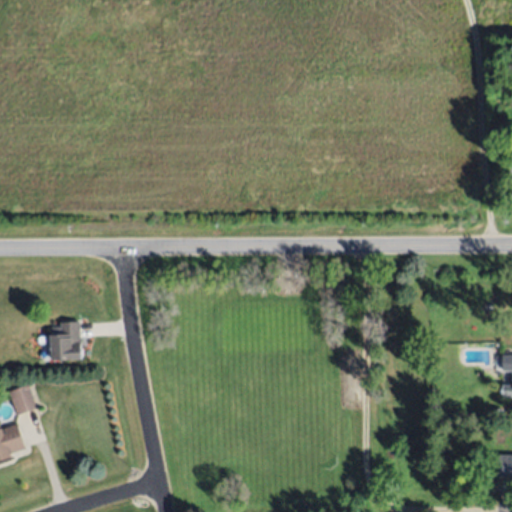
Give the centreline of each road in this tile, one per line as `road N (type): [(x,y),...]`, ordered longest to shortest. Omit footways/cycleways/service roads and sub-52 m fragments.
road 1 (tertiary): [(0,248),(511,246)]
road 2 (residential): [(165,511),(122,248)]
